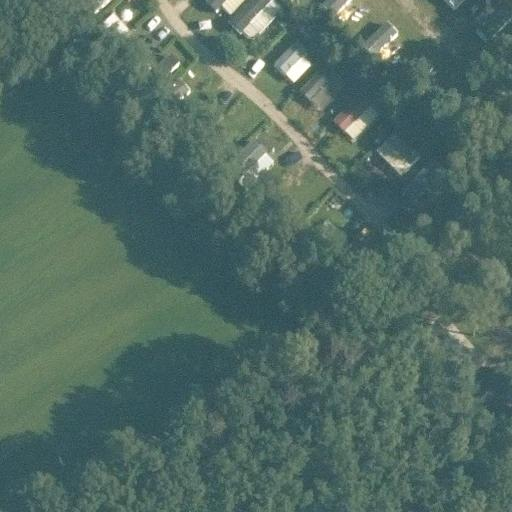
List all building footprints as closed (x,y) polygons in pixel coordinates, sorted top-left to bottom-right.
[(56,0),(46,0),(40,6),(48,15),(60,4),(56,0)] [(212,0),(209,6),(232,22),(246,0),(212,0)] [(274,0),(250,0),(228,24),(251,46),(285,10),(274,0)] [(328,0),(322,7),(337,21),(357,0),(328,0)] [(445,0),(455,11),(467,0),(445,0)] [(476,33),(489,45),(511,20),(511,17),(500,7),(476,33)] [(284,20),(279,25),(286,32),(292,26),(284,20)] [(362,47),(374,60),(400,36),(388,22),(362,47)] [(286,78),(308,55),(296,43),(273,66),(286,78)] [(126,73),(134,66),(128,59),(119,66),(126,73)] [(420,85),(433,68),(421,59),(408,76),(420,85)] [(326,65),(300,94),(322,114),(349,85),(326,65)] [(349,88),(342,95),(348,101),(356,94),(349,88)] [(354,143),(382,113),(362,94),(334,125),(354,143)] [(229,152),(244,136),(226,120),(211,136),(229,152)] [(387,123),(377,133),(384,139),(394,130),(387,123)] [(401,178),(421,157),(395,132),(375,153),(401,178)] [(250,187),(274,161),(255,143),(230,168),(250,187)] [(434,159),(401,194),(417,209),(450,175),(434,159)] [(329,222),(307,247),(324,262),(346,238),(329,222)] [(430,233),(418,244),(425,252),(437,242),(430,233)] [(390,256),(384,262),(390,268),(396,262),(390,256)]
